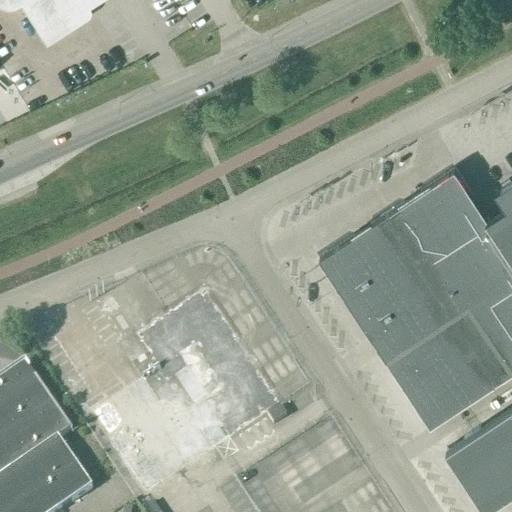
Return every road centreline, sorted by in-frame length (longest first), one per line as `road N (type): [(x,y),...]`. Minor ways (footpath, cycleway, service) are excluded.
road 1 (tertiary): [(0,171),(375,0)]
road 2 (unclassified): [(416,511),(225,214)]
road 3 (unclassified): [(511,68),(225,214)]
road 4 (unclassified): [(0,307),(225,214)]
